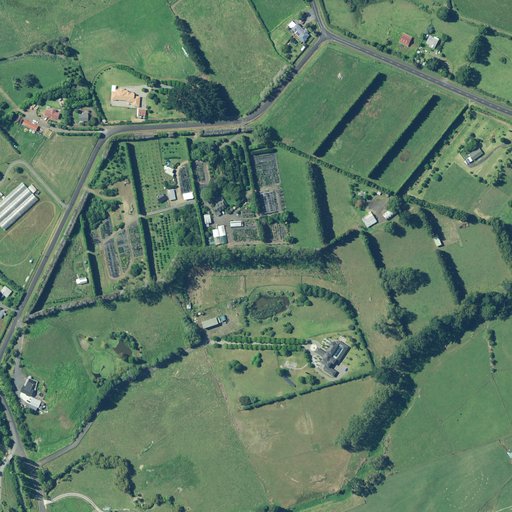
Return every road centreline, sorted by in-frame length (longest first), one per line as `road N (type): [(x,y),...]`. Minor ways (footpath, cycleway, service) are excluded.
road 1 (unclassified): [(326,33),(247,118),(105,135),(0,353)]
road 2 (unclassified): [(511,113),(326,33)]
